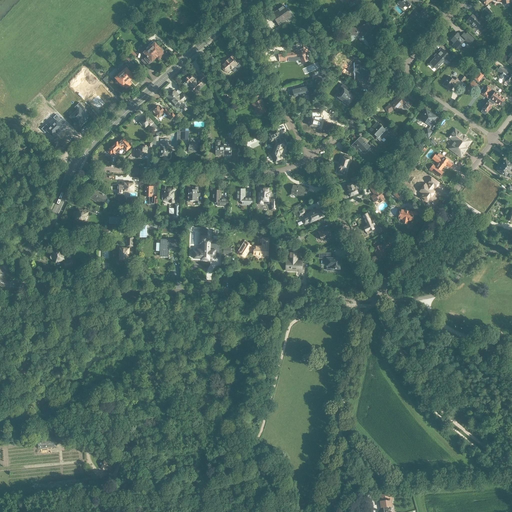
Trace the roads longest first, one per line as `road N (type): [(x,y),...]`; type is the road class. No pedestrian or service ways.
road 1 (residential): [(377,300),(0,283)]
road 2 (track): [(191,477),(223,469),(252,448),(291,323),(349,314),(352,306)]
road 3 (residential): [(82,153),(106,165),(276,171),(313,157)]
road 4 (secondary): [(82,153),(247,8)]
road 5 (track): [(511,463),(430,401),(399,359),(377,300)]
road 6 (track): [(362,313),(325,490),(330,511)]
road 7 (residential): [(377,300),(494,139)]
road 8 (residential): [(313,157),(277,93),(247,8)]
road 9 (residential): [(377,300),(313,157)]
road 10 (secondary): [(0,269),(48,225),(82,153)]
road 11 (residential): [(313,157),(403,63)]
road 12 (residential): [(494,139),(407,78),(403,63)]
